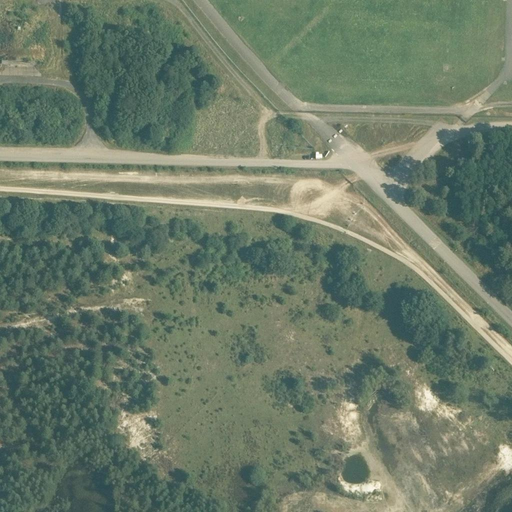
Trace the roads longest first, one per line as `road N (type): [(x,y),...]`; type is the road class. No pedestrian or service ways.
road 1 (track): [(511,354),(351,198),(0,186)]
road 2 (unclassified): [(350,166),(0,161)]
road 3 (track): [(196,166),(201,122),(249,123),(246,92),(169,3),(84,0)]
road 4 (unclassified): [(389,204),(511,326)]
road 5 (residential): [(389,204),(451,142),(511,133)]
